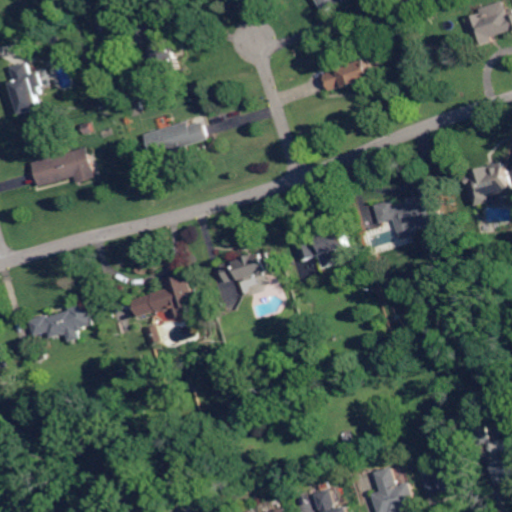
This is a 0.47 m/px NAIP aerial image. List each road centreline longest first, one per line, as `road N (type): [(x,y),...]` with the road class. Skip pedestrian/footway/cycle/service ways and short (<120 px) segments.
road 1 (residential): [(0,264),(254,195),(511,98)]
road 2 (residential): [(258,39),(303,177)]
